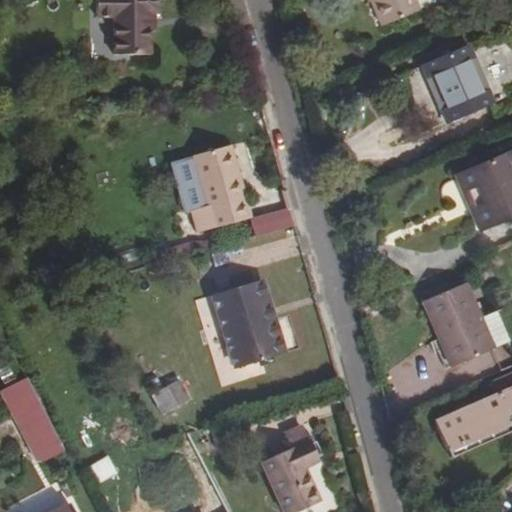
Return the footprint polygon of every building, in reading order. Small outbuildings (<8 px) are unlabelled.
[(159,15),(158,0),(96,0),(96,18),(114,18),(114,57),(150,57),(150,34),(150,15),(155,15),(159,15)] [(415,0),(369,0),(381,27),(420,11),(415,0)] [(493,104),(467,46),(422,65),(447,124),(493,104)] [(197,235),(250,219),(230,146),(192,157),(206,207),(190,212),(197,235)] [(511,151),(457,175),(482,231),(511,218),(511,151)] [(195,255),(191,244),(154,254),(157,265),(195,255)] [(268,322),(272,321),(260,282),(256,283),(268,322)] [(213,296),(235,369),(283,355),(272,321),(268,322),(256,283),(213,296)] [(480,317),(465,283),(422,301),(451,368),(510,342),(496,310),(480,317)] [(48,420),(26,379),(0,392),(21,434),(48,420)] [(161,413),(188,400),(179,382),(152,397),(161,413)] [(458,412),(434,422),(447,452),(455,452),(461,450),(467,447),(473,444),(479,439),(480,437),(488,434),(489,436),(510,426),(503,410),(500,404),(508,400),(511,407),(511,406),(511,388),(479,403),(481,406),(460,415),(458,412)] [(508,400),(500,404),(503,410),(511,407),(508,400)] [(60,444),(48,420),(21,434),(35,458),(60,444)] [(308,440),(301,425),(283,433),(290,449),(308,440)] [(260,462),(282,511),(298,511),(320,503),(304,469),(318,463),(308,440),(290,449),(260,462)]
